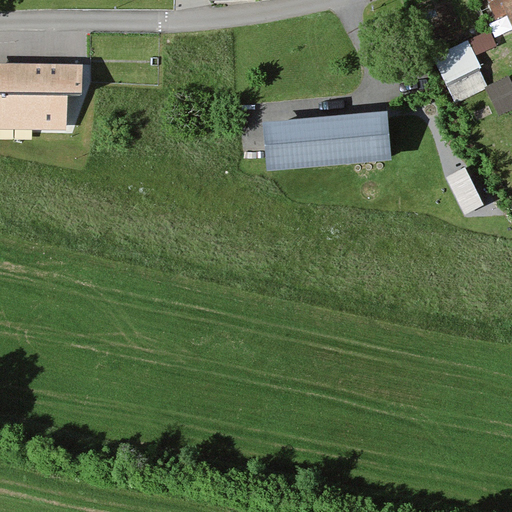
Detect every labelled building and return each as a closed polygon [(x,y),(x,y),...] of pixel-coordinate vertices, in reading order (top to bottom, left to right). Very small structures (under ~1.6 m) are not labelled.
[(511,24),(511,0),(481,0),(497,32),(511,24)] [(486,89),(465,44),(435,58),(456,103),(486,89)] [(0,127),(70,131),(73,69),(0,65),(0,127)] [(511,72),(488,82),(499,111),(511,105),(511,72)] [(387,113),(266,125),(271,171),(392,159),(387,113)] [(464,209),(484,200),(468,163),(449,171),(464,209)]
